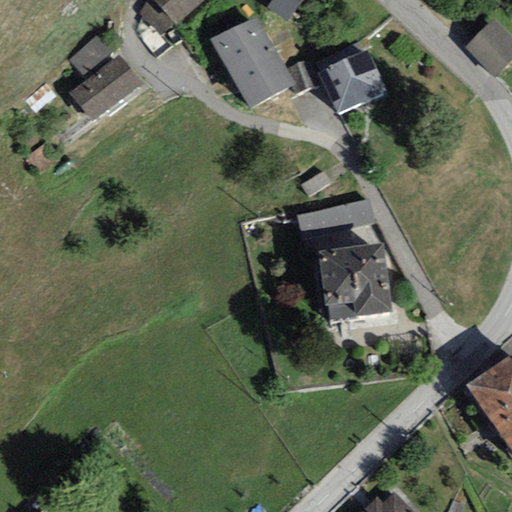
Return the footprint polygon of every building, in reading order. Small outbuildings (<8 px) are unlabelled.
[(162,35),(175,24),(153,0),(148,0),(139,12),(162,35)] [(153,0),(175,24),(176,26),(205,0),(153,0)] [(301,0),(271,0),(266,8),(286,22),(301,0)] [(257,17),(210,40),(250,110),(290,88),(296,84),(288,69),(257,17)] [(511,50),(495,31),(472,52),(496,79),(511,64),(511,50)] [(96,36),(70,60),(85,77),(111,53),(96,36)] [(368,50),(318,72),(337,114),(383,94),(379,87),(383,85),(368,50)] [(141,85),(118,55),(69,93),(91,123),(141,85)] [(307,59),(288,69),(296,84),(290,88),(296,98),(320,85),(307,59)] [(59,163),(45,143),(24,158),(39,178),(59,163)] [(301,186),(308,197),(331,183),(323,172),(301,186)] [(370,200),(297,216),(302,240),(375,223),(370,200)] [(382,243),(318,252),(327,320),(392,311),(382,243)] [(511,354),(467,385),(511,451),(511,354)] [(377,497),(361,511),(412,511),(394,492),(383,503),(377,497)]
